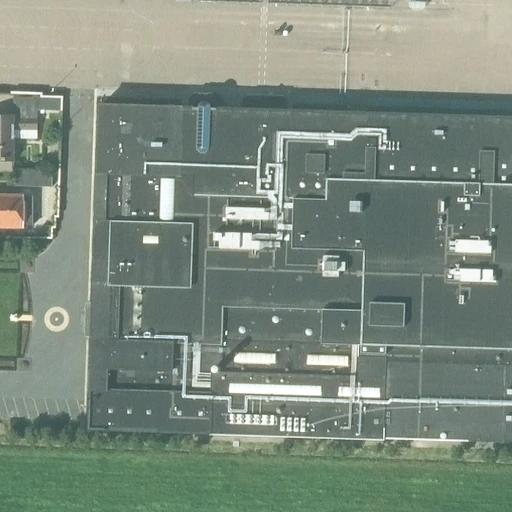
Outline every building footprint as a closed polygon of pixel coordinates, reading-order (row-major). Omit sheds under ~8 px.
[(441,17),(475,18),(475,5),(441,4),(441,17)] [(511,112),(98,100),(89,426),(511,439),(511,112)] [(21,117),(21,115),(12,115),(0,115),(0,159),(12,160),(12,129),(36,129),(36,117),(21,117)] [(15,141),(15,156),(37,155),(36,140),(15,141)] [(14,172),(13,187),(28,187),(29,173),(14,172)] [(31,226),(31,196),(21,196),(21,195),(0,195),(0,225),(21,226),(31,226)]
